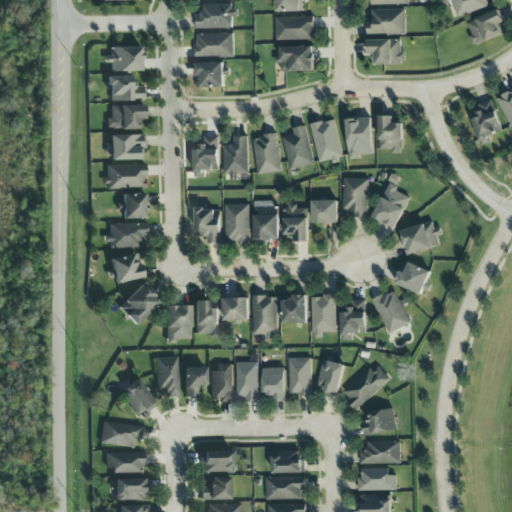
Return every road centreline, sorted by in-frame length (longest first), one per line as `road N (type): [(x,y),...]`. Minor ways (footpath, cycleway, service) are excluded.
road 1 (tertiary): [(60,0),(61,511)]
road 2 (residential): [(174,111),(257,109),(345,86),(429,89),(480,77),(511,57)]
road 3 (residential): [(452,511),(446,398),(470,304),(511,220)]
road 4 (residential): [(167,0),(178,271)]
road 5 (residential): [(373,256),(334,268),(178,271)]
road 6 (residential): [(429,89),(437,129),(463,171),(511,213)]
road 7 (residential): [(327,435),(206,428),(185,437)]
